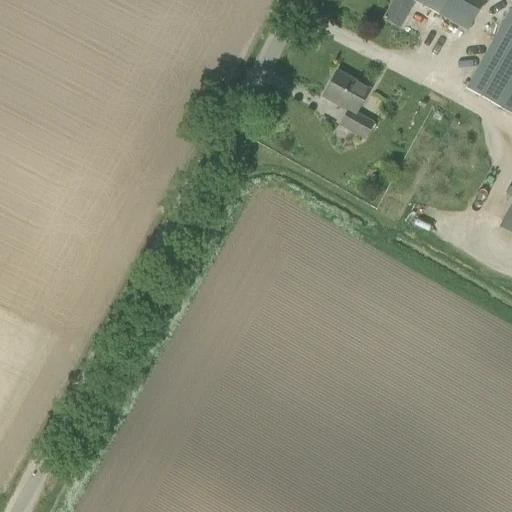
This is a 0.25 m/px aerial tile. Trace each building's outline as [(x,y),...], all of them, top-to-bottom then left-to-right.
[(394,0),(382,22),(398,31),(414,3),(466,33),(484,0),(394,0)] [(499,110),(511,86),(511,7),(464,90),(499,110)] [(364,140),(372,125),(355,116),(369,91),(336,74),(322,99),(348,113),(340,127),(364,140)] [(511,88),(500,110),(511,116),(511,88)] [(511,213),(502,231),(511,236),(511,213)]
